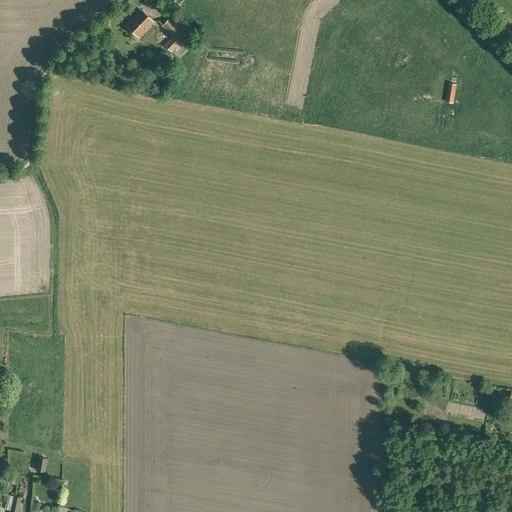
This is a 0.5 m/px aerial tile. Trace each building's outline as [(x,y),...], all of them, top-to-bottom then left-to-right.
[(138,37),(153,21),(141,10),(126,25),(138,37)] [(180,44),(187,37),(182,32),(168,18),(161,26),(172,36),(164,45),(171,52),(179,43),(180,44)] [(454,103),(457,84),(449,83),(446,102),(454,103)] [(45,472),(47,458),(38,456),(35,470),(45,472)] [(17,511),(21,497),(14,495),(11,510),(10,510),(9,511),(17,511)] [(40,511),(42,503),(33,501),(31,509),(40,511)]
